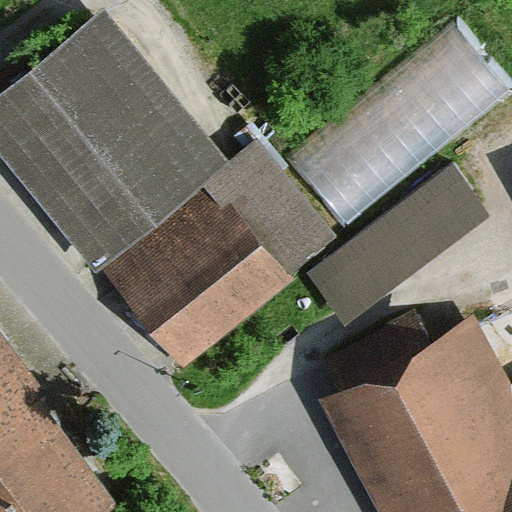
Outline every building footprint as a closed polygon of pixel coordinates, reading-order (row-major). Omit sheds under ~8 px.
[(110,0),(85,0),(0,71),(0,145),(173,351),(336,214),(254,116),(227,138),(110,0)] [(291,143),(345,214),(511,88),(511,70),(467,11),(291,143)] [(391,199),(429,260),(497,218),(459,157),(391,199)] [(381,205),(306,274),(359,331),(433,262),(381,205)] [(511,511),(511,353),(489,309),(330,391),(392,511),(511,511)] [(0,511),(108,511),(120,505),(0,328),(0,511)]
